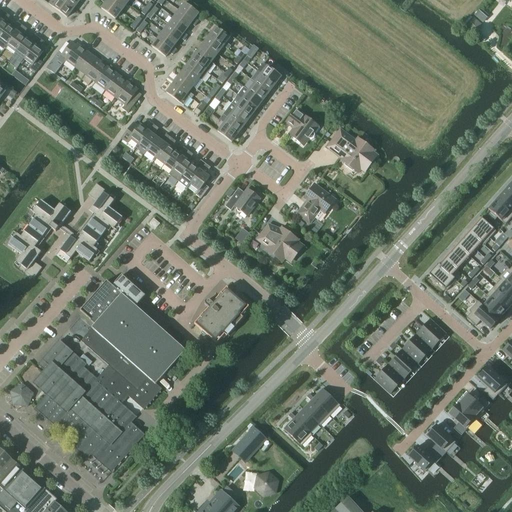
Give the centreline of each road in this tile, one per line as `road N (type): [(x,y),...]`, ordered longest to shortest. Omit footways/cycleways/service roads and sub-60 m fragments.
road 1 (residential): [(239,165),(149,97),(146,67),(91,29),(62,32),(19,0)]
road 2 (residential): [(311,344),(185,235),(239,165)]
road 3 (tertiary): [(149,511),(311,344)]
road 4 (tertiary): [(386,261),(509,124)]
road 5 (residential): [(239,165),(282,197),(301,171),(259,138)]
road 6 (tertiary): [(97,511),(0,417)]
road 7 (residential): [(486,354),(400,451)]
road 8 (residential): [(0,366),(90,273)]
